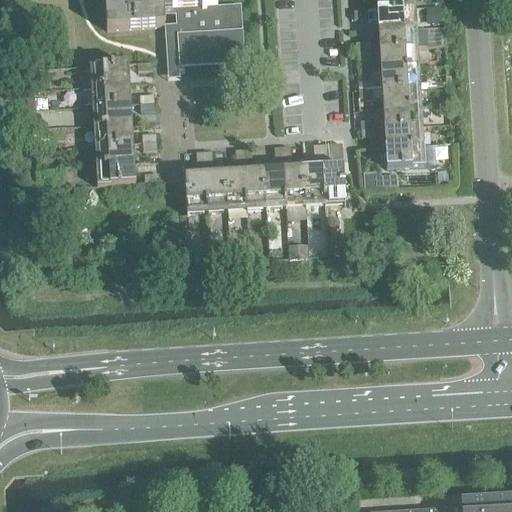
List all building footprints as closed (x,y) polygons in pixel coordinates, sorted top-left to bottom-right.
[(109,0),(112,33),(164,30),(162,13),(171,12),(172,29),(178,29),(178,38),(173,38),(175,69),(244,65),(241,33),(240,8),(216,9),(215,0),(109,0)] [(440,9),(429,10),(430,27),(440,27),(440,9)] [(377,33),(377,34),(416,32),(416,31),(414,31),(413,12),(414,12),(414,11),(353,15),(353,23),(367,22),(367,25),(378,24),(379,33),(377,33)] [(378,53),(378,54),(417,51),(417,50),(415,51),(414,32),(416,32),(377,34),(377,35),(379,34),(380,53),(378,53)] [(355,47),(355,55),(369,54),(369,46),(355,47)] [(379,72),(379,73),(418,71),(418,70),(416,70),(415,52),(417,52),(417,51),(378,54),(380,54),(381,72),(379,72)] [(369,54),(355,55),(356,63),(370,62),(369,54)] [(151,75),(150,66),(136,67),(137,76),(151,75)] [(90,90),(90,91),(129,88),(128,88),(127,88),(125,69),(127,69),(127,68),(89,70),(89,71),(91,71),(92,90),(90,90)] [(381,92),(381,93),(419,90),(417,90),(416,71),(418,71),(379,73),(380,74),(381,73),(383,92),(381,92)] [(42,73),(25,73),(26,91),(43,91),(42,73)] [(357,86),(357,94),(372,93),(371,85),(357,86)] [(91,110),(130,108),(130,107),(128,108),(127,89),(129,89),(129,88),(90,91),(92,91),(93,110),(91,110)] [(382,111),(382,112),(420,110),(420,109),(418,109),(417,91),(419,91),(419,90),(381,93),(383,93),(384,111),(382,111)] [(372,93),(357,94),(358,102),(372,102),(372,93)] [(138,99),(139,108),(153,107),(152,98),(138,99)] [(153,107),(139,108),(139,116),(153,115),(153,107)] [(92,129),(92,130),(131,128),(131,127),(129,127),(128,109),(130,109),(130,108),(91,110),(91,111),(93,111),(94,129),(92,129)] [(383,131),(383,132),(422,129),(420,129),(419,111),(420,110),(382,112),(382,113),(384,113),(385,131),(383,131)] [(359,125),(360,133),(374,132),(373,124),(359,125)] [(94,149),(94,150),(132,147),(130,147),(129,128),(131,128),(92,130),(92,131),(94,130),(95,149),(94,149)] [(384,151),(423,149),(423,148),(421,148),(420,130),(422,130),(422,129),(383,132),(385,132),(386,150),(384,151)] [(374,132),(360,133),(360,141),(374,141),(374,132)] [(141,139),(141,147),(155,146),(155,138),(141,139)] [(155,146),(141,147),(142,155),(156,154),(155,146)] [(95,168),(95,169),(133,167),(133,166),(131,166),(130,148),(132,148),(132,147),(94,150),(96,150),(97,168),(95,168)] [(328,148),(320,149),(321,163),(329,162),(328,148)] [(321,163),(320,149),(312,149),(313,163),(321,163)] [(423,149),(384,151),(384,152),(386,152),(387,171),(385,171),(385,172),(424,170),(424,168),(422,169),(421,150),(423,150),(423,149)] [(289,150),(281,151),(282,165),(290,165),(289,150)] [(282,165),(281,151),(273,151),(274,166),(282,165)] [(243,168),(242,153),(234,154),(234,168),(243,168)] [(250,153),(242,153),(243,168),(251,167),(250,153)] [(211,155),(203,156),(204,170),(212,169),(211,155)] [(204,170),(203,156),(194,156),(195,170),(204,170)] [(133,167),(95,169),(95,170),(97,170),(98,188),(96,189),(96,190),(135,187),(135,186),(133,186),(131,167),(133,167)] [(322,172),(321,172),(324,210),(324,208),(343,207),(343,209),(345,209),(342,171),(341,171),(341,173),(322,174),(322,172)] [(303,173),(302,173),(304,212),(305,212),(305,210),(323,209),(323,210),(324,210),(321,172),(321,174),(303,175),(303,173)] [(283,174),(282,174),(285,213),(285,211),(304,210),(304,212),(302,173),(301,173),(301,175),(283,176),(283,174)] [(263,175),(265,214),(266,214),(266,212),(284,211),(284,213),(285,213),(282,174),(282,176),(264,177),(263,175)] [(244,177),(243,177),(246,215),(246,213),(264,212),(265,214),(263,175),(262,176),(262,177),(244,179),(244,177)] [(380,176),(363,177),(363,193),(397,192),(396,179),(380,179),(380,176)] [(224,178),(226,216),(227,216),(227,215),(245,213),(245,215),(246,215),(243,177),(243,179),(224,180),(224,178)] [(143,178),(144,187),(158,186),(157,178),(143,178)] [(205,179),(204,179),(206,218),(207,218),(207,216),(225,215),(225,216),(226,216),(224,178),(223,178),(223,180),(205,181),(205,179)] [(206,218),(204,179),(203,179),(204,181),(185,182),(185,180),(183,180),(186,219),(187,219),(187,217),(206,216),(206,218)] [(184,220),(175,221),(176,231),(185,230),(184,220)] [(360,247),(342,248),(343,260),(361,259),(360,247)] [(307,248),(287,249),(287,263),(307,262),(307,248)] [(248,254),(228,255),(229,266),(249,265),(248,254)] [(196,258),(177,259),(177,269),(197,268),(196,258)] [(476,503),(460,504),(460,508),(460,511),(511,511),(511,500),(490,502),(490,501),(476,502),(476,503)]
